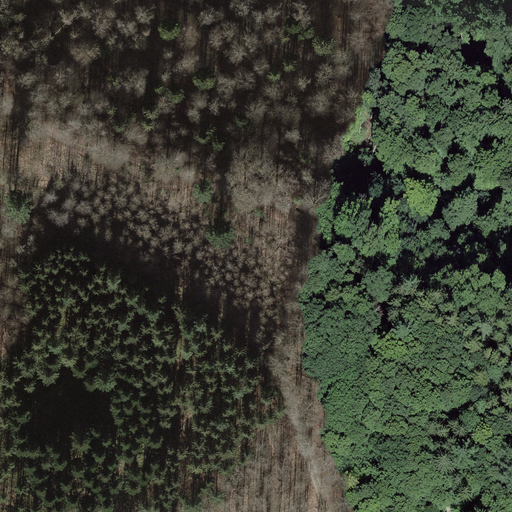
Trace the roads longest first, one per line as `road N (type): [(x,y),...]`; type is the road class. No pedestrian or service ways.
road 1 (track): [(511,86),(303,51),(181,0)]
road 2 (track): [(277,368),(251,339),(189,297),(0,198)]
road 3 (track): [(271,204),(115,78),(42,0)]
road 4 (track): [(330,511),(277,368)]
road 5 (track): [(511,422),(460,453),(445,511)]
